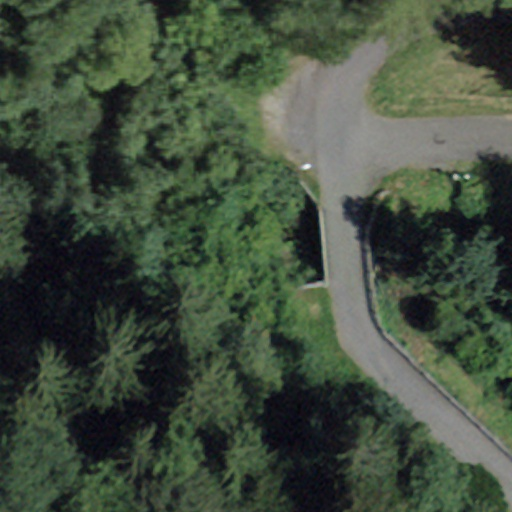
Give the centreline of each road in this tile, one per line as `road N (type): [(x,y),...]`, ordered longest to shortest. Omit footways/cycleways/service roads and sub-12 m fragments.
road 1 (unclassified): [(511,482),(359,330),(336,122),(347,73),(371,51),(442,19),(511,8)]
road 2 (track): [(511,141),(339,146)]
